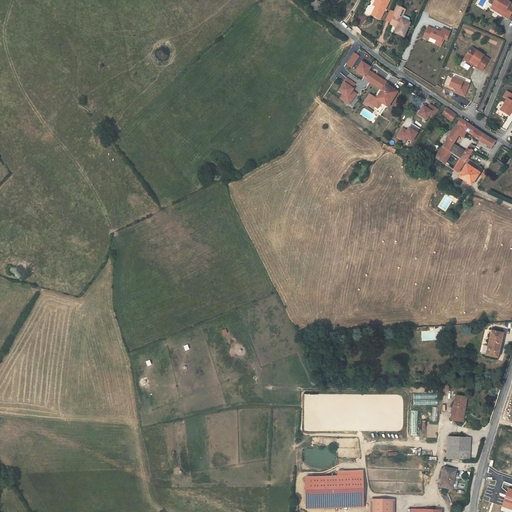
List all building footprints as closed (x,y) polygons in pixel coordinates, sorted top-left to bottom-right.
[(375,0),(373,6),(376,7),(379,9),(377,13),(374,11),(371,16),(380,20),(389,0),(375,0)] [(511,4),(505,0),(495,0),(492,5),(504,12),(502,15),(508,19),(511,11),(511,4)] [(491,8),(502,15),(504,12),(492,5),(491,8)] [(374,9),(367,6),(364,14),(370,17),(374,9)] [(395,33),(403,37),(410,23),(410,22),(409,18),(403,15),(406,10),(403,9),(397,6),(393,15),(394,16),(390,24),(397,27),(395,33)] [(428,26),(425,32),(430,34),(429,37),(436,40),(435,44),(440,46),(442,42),(441,41),(442,38),(446,40),(450,32),(442,28),(440,32),(438,32),(439,31),(428,26)] [(346,63),(349,65),(352,67),(356,61),(359,56),(357,55),(359,51),(356,48),(346,63)] [(472,48),(465,57),(477,65),(476,67),(481,71),(489,59),(472,48)] [(465,57),(464,59),(476,67),(477,65),(465,57)] [(361,64),(356,61),(352,67),(357,70),(361,64)] [(337,76),(322,99),(325,101),(340,78),(337,76)] [(447,87),(455,89),(453,93),(464,97),(469,84),(450,77),(447,87)] [(388,88),(385,86),(376,99),(381,102),(386,105),(395,92),(388,88)] [(390,86),(388,88),(395,92),(386,105),(388,107),(398,91),(390,86)] [(511,101),(511,94),(506,91),(503,96),(506,98),(499,110),(508,115),(511,109),(511,101)] [(381,102),(376,99),(373,96),(369,102),(378,108),(381,102)] [(425,121),(428,116),(432,119),(438,109),(429,103),(426,108),(422,105),(415,115),(425,121)] [(456,115),(446,108),(442,114),(452,122),(456,115)] [(476,128),(460,118),(442,147),(448,151),(453,144),(459,135),(463,137),(467,132),(471,135),(476,128)] [(405,129),(402,127),(395,137),(405,143),(407,140),(411,142),(417,133),(407,126),(405,129)] [(495,141),(476,128),(471,135),(478,141),(491,148),(495,141)] [(398,147),(384,144),(382,148),(386,149),(394,153),(395,151),(398,147)] [(460,158),(460,159),(465,151),(453,144),(448,151),(451,153),(460,158)] [(448,151),(442,147),(435,158),(445,164),(451,153),(448,151)] [(473,150),(471,149),(470,150),(468,148),(467,149),(465,151),(460,159),(465,162),(468,158),(470,154),(472,152),(473,150)] [(465,163),(465,162),(460,159),(460,158),(453,169),(458,173),(465,163)] [(479,172),(482,168),(468,158),(465,162),(465,163),(466,164),(479,172)] [(479,172),(466,164),(458,177),(471,185),(480,173),(479,172)] [(491,330),(487,346),(485,355),(497,358),(504,330),(497,328),(496,332),(491,330)] [(413,394),(413,404),(433,404),(433,400),(434,400),(434,394),(413,394)] [(465,407),(467,397),(456,396),(454,405),(453,405),(452,416),(461,417),(463,407),(465,407)] [(463,421),(465,407),(463,407),(461,417),(452,416),(451,419),(463,421)] [(453,437),(452,460),(465,461),(466,438),(453,437)] [(453,480),(456,470),(444,467),(440,486),(450,488),(452,480),(453,480)] [(362,506),(361,471),(337,472),(337,475),(304,476),(305,507),(362,506)] [(502,506),(511,509),(511,490),(508,489),(502,506)] [(383,500),(381,500),(380,511),(388,511),(389,500),(389,499),(383,499),(383,500)] [(380,511),(381,500),(371,500),(370,511),(380,511)]
